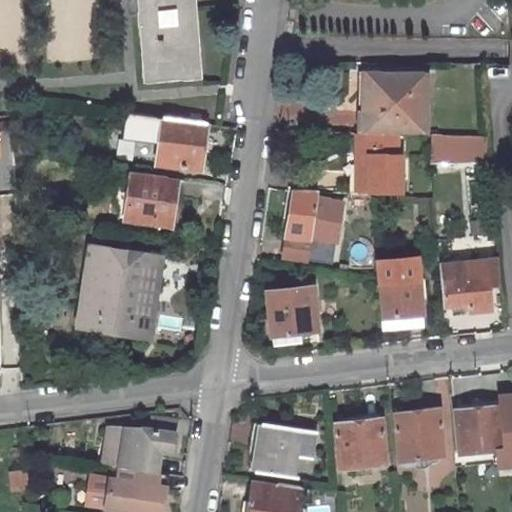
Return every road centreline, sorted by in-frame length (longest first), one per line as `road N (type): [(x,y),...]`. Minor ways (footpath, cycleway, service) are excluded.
road 1 (residential): [(218,385),(269,0)]
road 2 (residential): [(218,385),(511,352)]
road 3 (residential): [(0,409),(218,385)]
road 4 (unknown): [(269,3),(443,12),(467,0)]
road 5 (residential): [(196,511),(218,385)]
